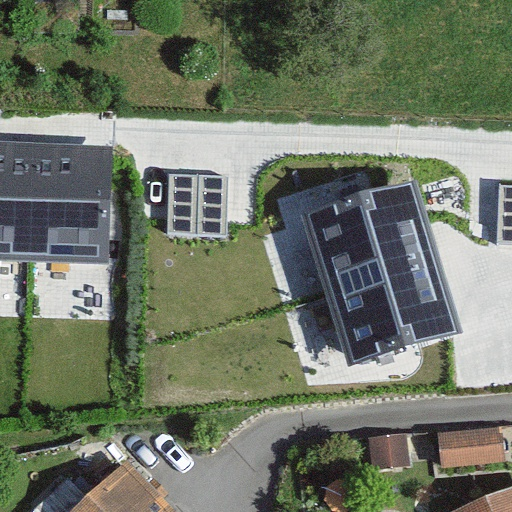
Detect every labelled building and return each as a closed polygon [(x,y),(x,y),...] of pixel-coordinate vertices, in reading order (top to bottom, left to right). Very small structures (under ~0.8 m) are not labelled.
[(109,149),(0,146),(0,254),(106,257),(109,149)] [(225,178),(170,177),(169,233),(224,233),(225,178)] [(511,187),(502,187),(500,242),(511,242),(511,187)] [(412,188),(311,218),(355,361),(455,331),(412,188)] [(502,427),(438,433),(442,468),(505,462),(502,427)] [(406,437),(368,441),(372,472),(410,468),(406,437)] [(170,511),(129,465),(75,511),(170,511)] [(511,511),(511,483),(441,511),(511,511)]
